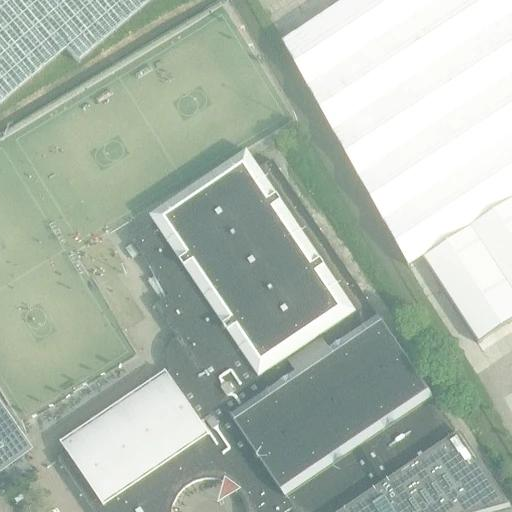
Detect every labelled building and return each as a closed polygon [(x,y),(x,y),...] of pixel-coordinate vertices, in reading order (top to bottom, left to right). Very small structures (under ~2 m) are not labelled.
[(0,0),(0,102),(63,49),(74,62),(147,0),(0,0)] [(511,0),(346,0),(335,8),(283,42),(410,266),(424,257),(480,343),(511,322),(511,0)] [(67,454),(58,460),(59,461),(93,511),(172,511),(173,507),(178,497),(185,489),(194,483),(204,480),(215,481),(226,484),(236,491),(243,500),(247,510),(247,511),(288,511),(291,511),(492,511),(508,508),(510,507),(509,506),(505,507),(310,217),(272,161),(258,171),(251,159),(246,152),(149,217),(155,225),(131,241),(169,297),(162,302),(155,307),(177,339),(172,344),(169,349),(166,361),(168,367),(170,373),(63,445),(62,444),(61,445),(67,454)] [(132,246),(126,250),(132,259),(139,255),(132,246)] [(0,415),(0,465),(23,449),(0,415)]
